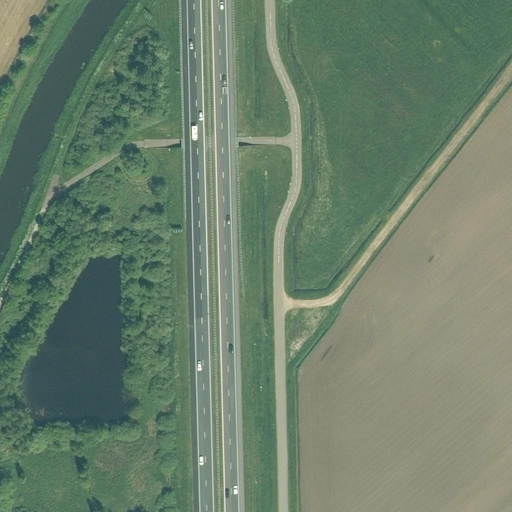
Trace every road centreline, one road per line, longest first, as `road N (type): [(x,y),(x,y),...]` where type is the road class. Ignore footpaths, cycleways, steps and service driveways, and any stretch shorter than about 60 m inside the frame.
road 1 (motorway): [(192,0),(206,511)]
road 2 (motorway): [(232,511),(219,0)]
road 3 (unclassified): [(278,304),(278,245),(295,189),(296,141),(293,101),(271,49),(268,0)]
road 4 (track): [(511,70),(339,292)]
road 5 (track): [(49,195),(85,100),(144,0)]
road 6 (unclassified): [(283,511),(278,304)]
road 7 (track): [(70,0),(0,140)]
